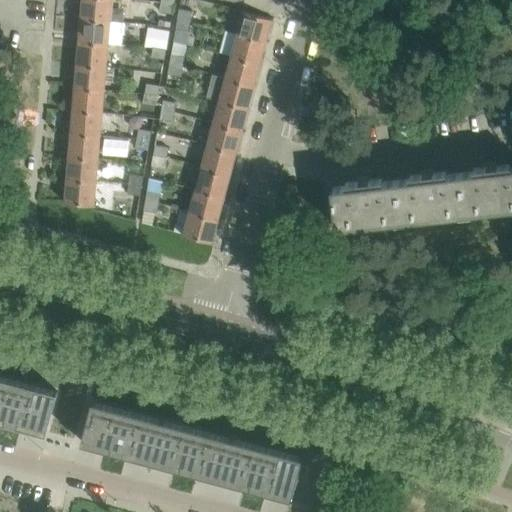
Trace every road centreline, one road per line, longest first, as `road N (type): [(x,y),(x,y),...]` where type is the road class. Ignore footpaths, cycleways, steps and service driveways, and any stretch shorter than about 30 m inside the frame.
road 1 (unclassified): [(212,350),(511,443)]
road 2 (unclassified): [(511,401),(220,325)]
road 3 (residential): [(267,149),(342,161),(511,142)]
road 4 (unclassified): [(220,325),(0,266)]
road 5 (residential): [(213,511),(0,454)]
road 6 (unclassified): [(0,293),(212,350)]
road 7 (residential): [(220,325),(267,149)]
road 8 (residential): [(267,149),(308,0)]
